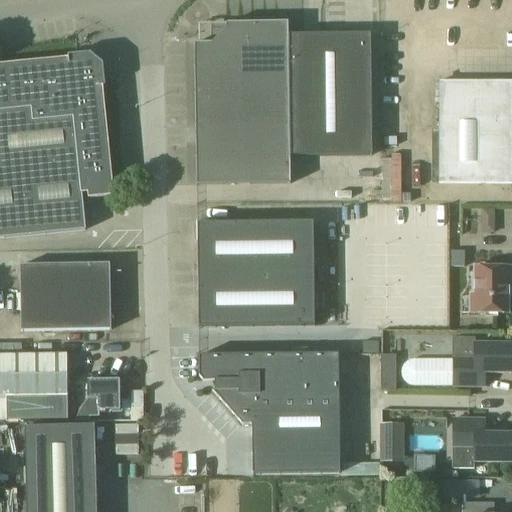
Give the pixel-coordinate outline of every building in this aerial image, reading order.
[(290,157),(288,35),(288,23),(226,23),(226,29),(211,43),(194,43),(196,186),(290,184),(289,157),(290,157)] [(288,35),(290,157),(372,155),(370,34),(288,35)] [(85,57),(0,65),(0,239),(85,231),(81,195),(87,194),(87,199),(113,197),(100,69),(96,69),(86,61),(85,57)] [(431,182),(439,182),(439,184),(511,183),(511,81),(439,82),(439,132),(431,132),(431,182)] [(404,157),(385,156),(383,200),(403,200),(404,157)] [(482,232),(496,233),(497,209),(483,208),(482,232)] [(199,327),(315,326),(313,222),(198,223),(199,327)] [(22,332),(112,330),(111,264),(21,266),(22,332)] [(508,313),(508,285),(511,285),(511,267),(475,268),(475,313),(508,313)] [(452,359),(416,359),(410,360),(405,364),(402,370),(402,376),(405,382),(409,386),(415,387),(484,387),(484,374),(511,373),(511,344),(475,344),(476,337),(453,337),(452,359)] [(253,474),(340,473),(339,354),(279,355),(279,354),(199,355),(200,376),(203,380),(203,382),(212,382),(212,392),(214,392),(242,423),(242,425),(253,425),(253,474)] [(34,409),(34,396),(68,396),(67,355),(0,355),(0,420),(7,421),(6,409),(34,409)] [(88,380),(88,399),(80,410),(76,421),(91,421),(90,416),(100,416),(100,411),(101,411),(101,412),(105,412),(105,411),(113,411),(113,412),(122,412),(122,400),(120,400),(120,380),(88,380)] [(474,463),(511,463),(511,434),(484,434),(484,420),(453,419),(453,448),(453,469),(474,469),(474,463)] [(140,454),(139,424),(115,425),(116,455),(140,454)] [(97,511),(95,426),(25,427),(27,511),(97,511)] [(381,426),(380,463),(404,464),(405,426),(381,426)] [(484,496),(482,478),(455,481),(457,499),(484,496)]
